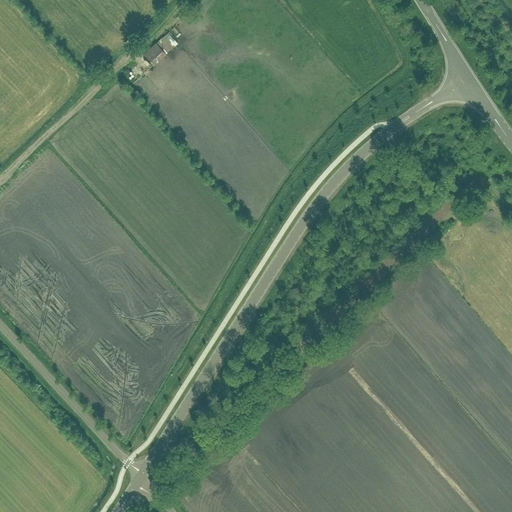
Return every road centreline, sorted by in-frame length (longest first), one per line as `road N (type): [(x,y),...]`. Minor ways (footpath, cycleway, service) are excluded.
road 1 (tertiary): [(139,476),(340,173),(467,76)]
road 2 (track): [(511,210),(483,185),(468,187),(151,489)]
road 3 (track): [(0,178),(184,0)]
road 4 (unclassified): [(139,476),(0,324)]
